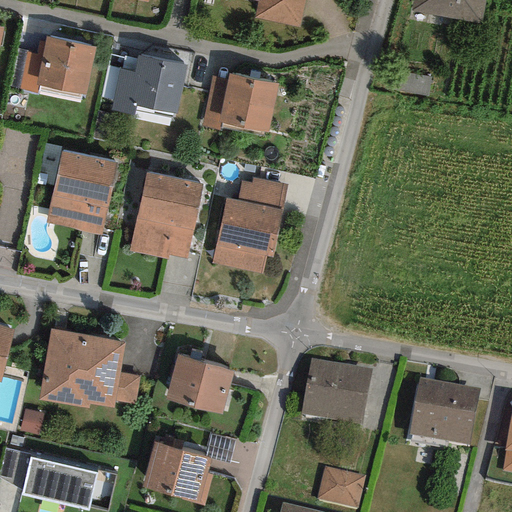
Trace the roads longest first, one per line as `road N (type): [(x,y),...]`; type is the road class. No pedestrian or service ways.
road 1 (residential): [(291,337),(378,0)]
road 2 (residential): [(291,337),(0,287)]
road 3 (residential): [(511,376),(291,337)]
road 4 (residential): [(247,511),(291,337)]
